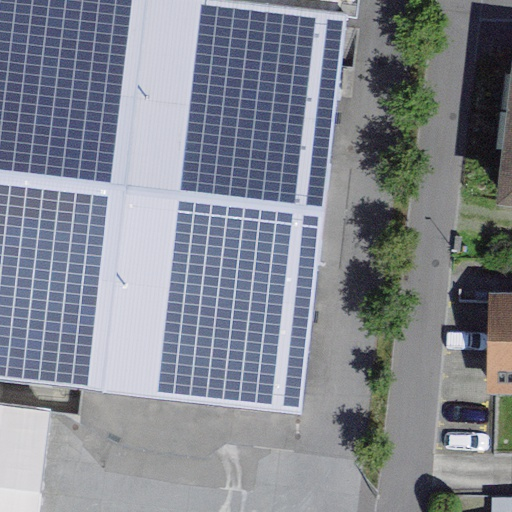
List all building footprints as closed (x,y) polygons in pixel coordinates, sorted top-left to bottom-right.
[(344,24),(121,0),(0,0),(0,387),(301,420),(344,24)] [(355,0),(275,0),(354,9),(355,0)] [(511,125),(503,217),(511,217),(511,125)] [(511,306),(496,306),(495,356),(494,406),(511,406),(511,306)] [(0,511),(37,511),(50,408),(0,402),(0,511)]
